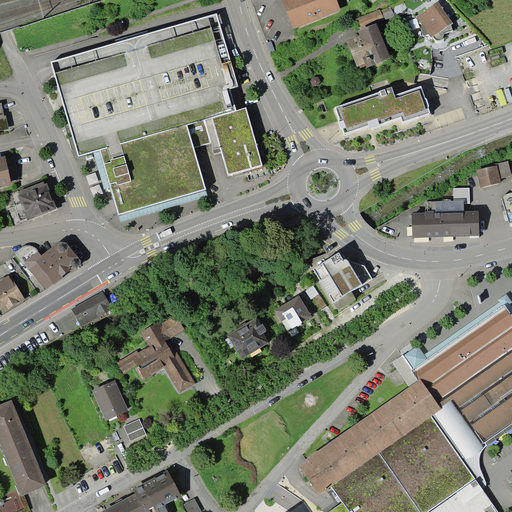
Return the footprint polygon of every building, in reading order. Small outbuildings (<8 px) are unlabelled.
[(282,0),(293,29),(341,11),(336,0),(282,0)] [(443,8),(438,2),(434,4),(417,17),(422,24),(422,25),(422,26),(421,26),(421,27),(421,28),(421,29),(424,36),(429,34),(432,37),(433,36),(434,38),(435,39),(436,39),(437,40),(438,40),(440,40),(441,39),(441,38),(442,37),(443,36),(443,35),(443,34),(443,33),(452,30),(450,24),(453,22),(443,8)] [(380,10),(384,20),(394,16),(391,6),(380,10)] [(380,10),(380,9),(354,19),(358,31),(377,23),(384,20),(380,10)] [(205,119),(237,111),(230,88),(238,86),(217,14),(52,62),(79,156),(93,152),(100,150),(111,187),(119,214),(206,189),(194,148),(212,143),(205,119)] [(360,35),(347,40),(357,67),(360,66),(361,68),(366,66),(367,67),(391,58),(377,23),(358,31),(360,35)] [(392,87),(336,107),(340,119),(339,120),(341,128),(343,128),(344,134),(371,125),(372,128),(401,118),(403,123),(430,114),(428,107),(429,105),(427,99),(425,98),(421,86),(395,95),(392,87)] [(0,130),(9,129),(6,115),(4,116),(2,103),(0,103),(0,130)] [(205,119),(212,143),(215,154),(222,152),(228,174),(263,165),(246,108),(237,111),(205,119)] [(105,189),(111,187),(100,150),(93,152),(105,189)] [(0,187),(12,185),(12,183),(6,159),(5,156),(0,156),(0,187)] [(14,158),(6,159),(12,183),(19,182),(14,158)] [(496,165),(500,178),(511,176),(508,161),(496,164),(496,165)] [(481,188),(501,182),(500,178),(496,165),(476,170),(481,188)] [(47,183),(45,184),(44,181),(19,192),(20,194),(18,195),(21,204),(27,218),(27,220),(57,209),(47,183)] [(454,188),(454,201),(464,201),(464,204),(470,204),(470,188),(454,188)] [(122,222),(208,197),(206,189),(119,214),(122,222)] [(502,199),(509,223),(511,221),(511,192),(504,195),(502,199)] [(14,203),(11,195),(5,197),(8,205),(14,203)] [(425,202),(425,211),(434,211),(434,212),(441,212),(464,212),(464,204),(464,201),(454,201),(425,202)] [(21,221),(27,218),(21,204),(15,206),(21,221)] [(441,237),(441,212),(434,212),(434,211),(425,211),(425,212),(412,213),(412,238),(441,237)] [(441,212),(441,237),(479,236),(479,211),(464,212),(441,212)] [(24,246),(15,253),(24,265),(25,265),(32,273),(46,289),(54,283),(55,285),(64,278),(62,276),(69,270),(70,271),(73,269),(77,268),(81,265),(81,260),(78,257),(67,242),(62,241),(58,244),(57,243),(42,256),(38,251),(39,250),(37,249),(35,247),(33,246),(32,246),(29,245),(27,245),(25,246),(24,246)] [(320,280),(334,302),(373,279),(365,266),(353,262),(348,261),(348,260),(347,260),(346,259),(345,259),(344,259),(344,260),(339,252),(322,263),(314,268),(321,280),(320,280)] [(0,279),(0,308),(3,314),(26,300),(11,276),(9,276),(9,275),(5,278),(4,277),(0,279)] [(319,294),(314,286),(305,291),(311,300),(313,298),(319,294)] [(103,291),(72,309),(82,327),(113,309),(103,291)] [(327,306),(319,294),(313,298),(321,310),(327,306)] [(424,354),(427,359),(490,316),(505,305),(511,315),(511,306),(510,304),(511,302),(511,301),(506,294),(499,300),(500,302),(424,354)] [(274,310),(287,331),(312,317),(299,295),(274,310)] [(490,316),(427,359),(413,369),(411,370),(418,380),(418,381),(409,386),(304,459),(306,462),(300,466),(319,494),(331,486),(343,502),(327,511),(427,511),(475,479),(482,489),(484,487),(485,486),(486,484),(485,482),(484,479),(482,474),(480,469),(479,464),(479,460),(480,456),(480,454),(482,451),(484,448),(485,446),(487,445),(485,443),(511,423),(511,315),(505,305),(490,316)] [(135,367),(143,381),(164,368),(180,393),(196,384),(173,345),(169,347),(165,341),(185,330),(176,315),(161,324),(159,321),(140,331),(150,346),(139,352),(137,350),(117,363),(123,373),(135,367)] [(234,346),(242,359),(269,342),(263,333),(267,331),(262,324),(261,325),(256,317),(227,335),(229,337),(234,346)] [(230,348),(234,346),(229,337),(225,340),(230,348)] [(413,369),(427,359),(424,354),(418,346),(404,356),(413,369)] [(413,369),(404,356),(403,354),(392,362),(409,386),(418,380),(411,370),(413,369)] [(92,390),(106,421),(129,411),(115,380),(92,390)] [(0,443),(5,456),(31,445),(12,400),(0,404),(0,443)] [(124,426),(131,441),(146,434),(139,419),(124,426)] [(31,445),(5,456),(22,496),(47,485),(31,445)] [(133,488),(136,493),(145,511),(168,511),(165,505),(166,505),(166,503),(177,497),(178,499),(182,497),(168,470),(133,488)] [(496,511),(476,480),(431,511),(496,511)] [(145,511),(136,493),(102,511),(103,511),(145,511)] [(200,511),(202,511),(194,499),(184,504),(188,511),(200,511)]
